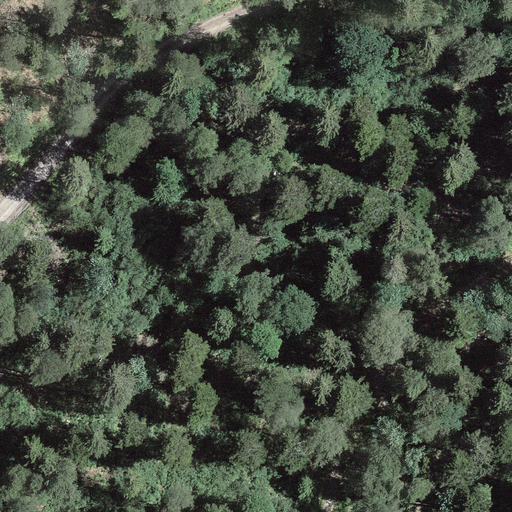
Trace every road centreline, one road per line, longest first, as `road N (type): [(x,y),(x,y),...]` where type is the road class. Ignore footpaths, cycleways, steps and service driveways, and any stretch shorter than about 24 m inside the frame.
road 1 (track): [(0,218),(105,91),(146,59),(265,0)]
road 2 (track): [(330,511),(350,430),(385,356),(433,312),(511,264)]
